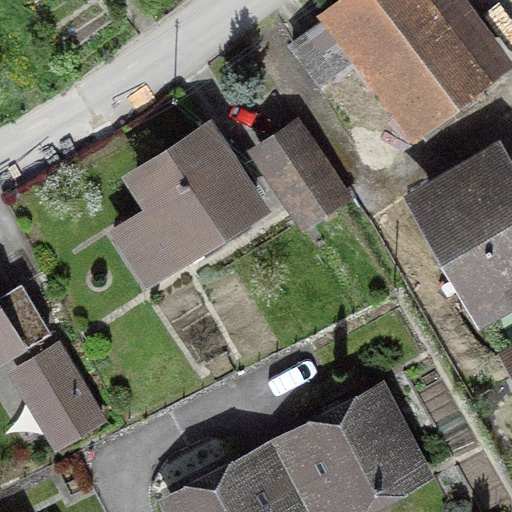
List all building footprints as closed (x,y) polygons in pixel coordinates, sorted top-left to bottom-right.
[(511,73),(450,0),(387,0),(343,38),(434,146),(511,80),(511,73)] [(298,129),(266,148),(319,233),(350,214),(298,129)] [(219,158),(133,216),(178,281),(263,223),(219,158)] [(511,161),(437,200),(498,319),(511,312),(511,161)] [(0,299),(0,370),(30,352),(0,299)] [(68,360),(28,378),(62,443),(107,425),(68,360)] [(274,440),(313,511),(346,511),(422,470),(375,384),(274,440)] [(313,511),(274,440),(172,495),(181,511),(313,511)]
